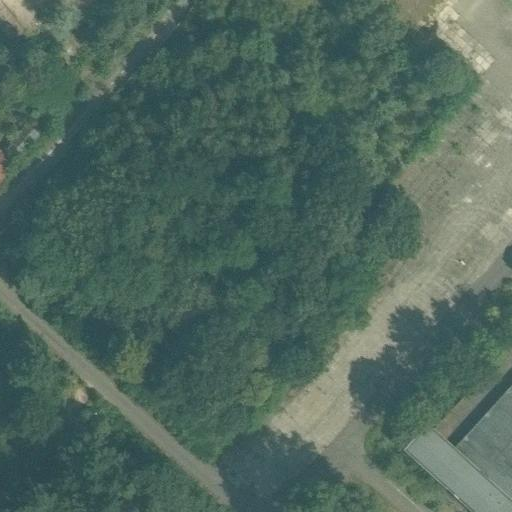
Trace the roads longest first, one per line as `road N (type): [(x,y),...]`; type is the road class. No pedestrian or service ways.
road 1 (track): [(242,511),(0,285)]
road 2 (unknown): [(338,424),(511,245)]
road 3 (unknown): [(15,0),(101,104)]
road 4 (unknown): [(338,424),(432,511)]
road 5 (unknown): [(256,511),(338,424)]
